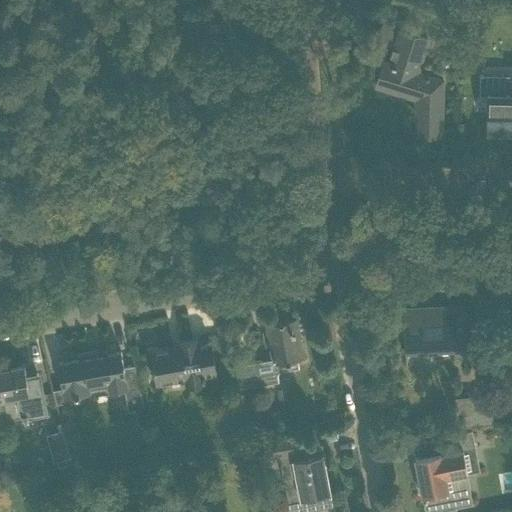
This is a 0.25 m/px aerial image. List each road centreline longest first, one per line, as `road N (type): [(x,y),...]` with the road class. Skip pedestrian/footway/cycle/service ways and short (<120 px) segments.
road 1 (track): [(259,283),(242,216),(193,131),(67,0)]
road 2 (residential): [(0,330),(332,271)]
road 3 (residential): [(379,511),(332,271)]
road 4 (residential): [(511,180),(316,178)]
road 5 (residential): [(332,271),(511,263)]
road 6 (residential): [(316,178),(304,0)]
